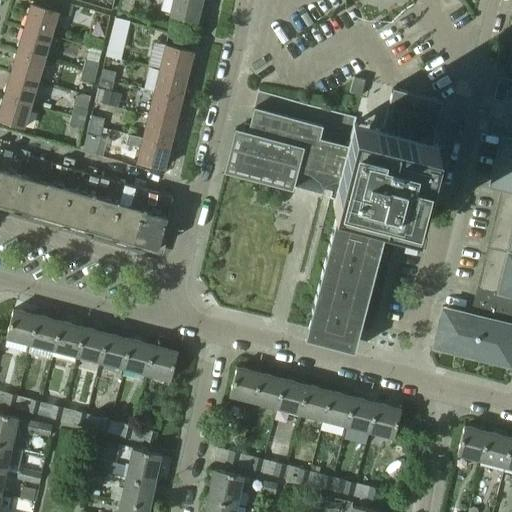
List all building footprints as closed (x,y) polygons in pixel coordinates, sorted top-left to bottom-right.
[(197,22),(202,0),(173,0),(170,15),(197,22)] [(31,4),(24,27),(51,35),(58,12),(31,4)] [(111,15),(97,12),(89,46),(102,50),(111,15)] [(121,59),(123,50),(130,22),(118,18),(116,20),(107,56),(121,59)] [(44,58),(51,35),(24,27),(17,50),(44,58)] [(166,45),(160,68),(187,75),(193,51),(166,45)] [(37,81),(44,58),(17,50),(11,72),(37,81)] [(117,73),(121,59),(107,56),(104,69),(101,79),(115,82),(117,73)] [(96,72),(99,63),(85,59),(83,69),(96,72)] [(181,98),(187,75),(160,68),(154,91),(181,98)] [(94,81),(96,72),(83,69),(81,78),(94,81)] [(31,103),(37,81),(11,72),(4,95),(31,103)] [(366,80),(353,77),(349,93),(362,97),(366,80)] [(112,91),(115,82),(101,79),(99,88),(112,91)] [(437,144),(431,143),(442,100),(438,99),(439,88),(443,89),(443,88),(424,85),(413,83),(410,92),(393,87),(382,130),(354,122),(348,145),(319,138),(322,126),(267,111),(254,108),(248,132),(235,128),(224,172),(257,180),(293,189),(299,168),(323,175),(339,179),(333,203),(340,204),(310,316),(305,338),(354,351),(360,329),(390,217),(416,224),(437,144)] [(176,121),(181,98),(154,91),(149,114),(176,121)] [(85,119),(90,96),(77,92),(71,115),(85,119)] [(0,119),(24,127),(31,103),(4,95),(0,108),(0,119)] [(170,144),(176,121),(149,114),(143,137),(170,144)] [(82,128),(85,119),(71,115),(69,125),(82,128)] [(105,118),(92,115),(89,124),(102,128),(105,118)] [(96,154),(102,128),(89,124),(83,151),(96,154)] [(164,168),(170,144),(143,137),(137,161),(164,168)] [(511,139),(502,137),(490,186),(503,189),(472,314),(442,307),(432,347),(510,367),(509,371),(511,371),(511,139)] [(0,203),(14,207),(29,156),(5,149),(0,165),(0,203)] [(37,214),(52,163),(29,156),(14,207),(37,214)] [(61,221),(77,170),(52,163),(37,214),(61,221)] [(85,228),(101,176),(77,170),(61,221),(85,228)] [(109,235),(125,183),(101,176),(85,228),(109,235)] [(133,242),(149,190),(125,183),(109,235),(133,242)] [(481,275),(501,193),(477,187),(457,269),(481,275)] [(163,230),(167,216),(173,197),(149,190),(133,242),(158,249),(159,245),(164,246),(168,232),(169,232),(169,231),(163,230)] [(32,344),(40,316),(13,309),(6,337),(32,344)] [(55,350),(62,322),(40,316),(32,344),(55,350)] [(78,356),(86,328),(62,322),(55,350),(78,356)] [(102,362),(109,334),(86,328),(78,356),(102,362)] [(123,367),(130,339),(109,334),(102,362),(123,367)] [(147,373),(154,345),(130,339),(123,367),(147,373)] [(170,380),(177,351),(154,345),(147,373),(170,380)] [(254,400),(261,373),(237,367),(231,394),(244,397),(244,399),(253,402),(254,400)] [(277,408),(278,406),(285,380),(261,373),(254,400),(266,403),(266,405),(277,408)] [(300,414),(301,412),(308,386),(285,380),(278,406),(291,409),(291,412),(300,414)] [(323,420),(324,418),(331,391),(308,386),(301,412),(314,416),(313,418),(323,420)] [(346,426),(347,424),(354,397),(331,391),(324,418),(337,422),(336,424),(346,426)] [(16,396),(7,393),(4,406),(13,408),(16,396)] [(371,433),(371,431),(378,404),(354,397),(347,424),(359,428),(359,429),(371,433)] [(40,402),(30,399),(27,412),(36,414),(40,402)] [(401,409),(378,404),(371,431),(383,434),(383,435),(394,438),(401,409)] [(63,408),(53,406),(50,418),(60,421),(63,408)] [(14,432),(16,417),(17,415),(0,411),(0,442),(8,445),(11,431),(14,432)] [(86,414),(77,412),(74,424),(83,427),(86,414)] [(109,420),(100,418),(97,430),(106,433),(109,420)] [(50,436),(52,426),(25,420),(23,430),(50,436)] [(133,426),(123,424),(120,436),(130,439),(133,426)] [(481,460),(481,459),(488,433),(463,426),(457,452),(470,455),(470,457),(481,460)] [(157,432),(147,430),(144,442),(154,445),(157,432)] [(504,467),(505,465),(511,439),(488,433),(481,459),(494,462),(493,464),(504,467)] [(5,458),(8,445),(0,442),(0,467),(6,469),(8,459),(5,458)] [(118,456),(120,445),(105,442),(102,452),(118,456)] [(157,476),(162,454),(134,447),(130,463),(132,463),(130,470),(157,476)] [(239,453),(230,451),(227,463),(236,465),(239,453)] [(263,460),(253,457),(250,469),(259,472),(263,460)] [(286,466),(276,463),(273,475),(282,478),(286,466)] [(16,479),(39,484),(42,472),(18,467),(16,479)] [(102,471),(90,469),(88,480),(100,483),(102,471)] [(309,472),(299,469),(296,481),(306,483),(309,472)] [(150,506),(157,476),(130,470),(129,476),(127,475),(124,486),(127,486),(124,500),(150,506)] [(240,492),(244,476),(216,470),(209,499),(235,505),(238,491),(240,492)] [(333,477),(323,475),(319,487),(329,490),(333,477)] [(356,483),(346,480),(342,493),(352,496),(356,483)] [(277,484),(263,481),(261,491),(275,495),(277,484)] [(19,498),(35,501),(38,490),(22,486),(19,498)] [(380,489),(370,486),(366,499),(376,502),(380,489)] [(233,511),(235,505),(209,499),(206,511),(233,511)] [(148,511),(150,506),(124,500),(121,511),(148,511)] [(338,511),(340,504),(324,501),(322,511),(338,511)]
